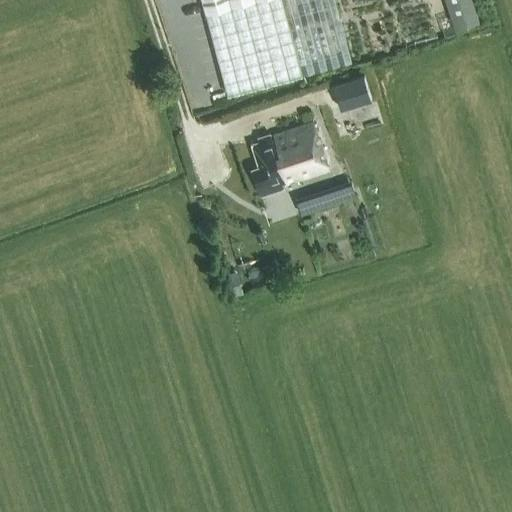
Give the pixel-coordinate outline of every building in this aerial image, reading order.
[(202,0),(228,94),(304,73),(283,0),(202,0)] [(445,0),(455,28),(480,20),(472,0),(445,0)] [(355,129),(348,105),(373,98),(365,72),(337,81),(344,103),(333,106),(341,133),(355,129)] [(295,178),(327,168),(312,121),(259,138),(260,141),(252,143),(259,165),(253,168),(261,194),(283,187),(282,183),(289,181),(288,178),(293,176),(295,178)] [(351,178),(295,196),(300,211),(356,193),(351,178)] [(361,217),(369,215),(366,206),(358,208),(361,217)]
